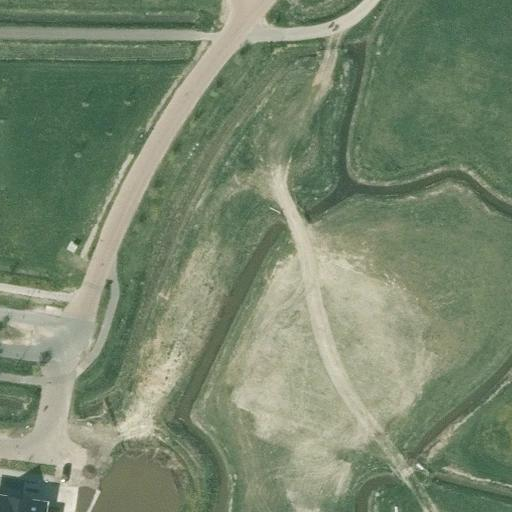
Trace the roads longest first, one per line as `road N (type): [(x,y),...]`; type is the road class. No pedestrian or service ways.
road 1 (track): [(372,0),(342,23),(302,33),(0,33)]
road 2 (unclassified): [(73,325),(173,117),(264,0)]
